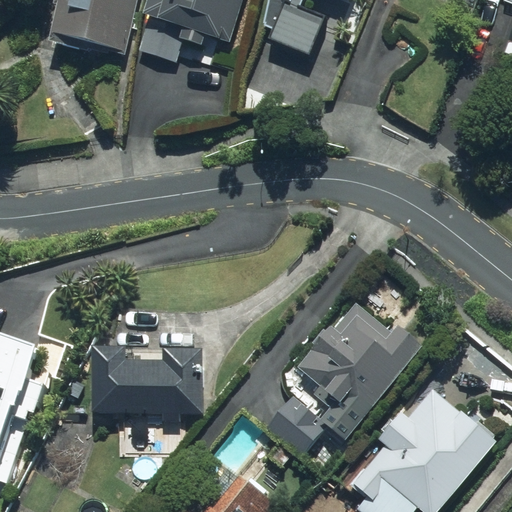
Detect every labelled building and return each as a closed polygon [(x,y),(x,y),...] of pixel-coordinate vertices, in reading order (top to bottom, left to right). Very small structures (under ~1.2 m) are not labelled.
[(125,57),(139,0),(66,0),(56,40),(125,57)] [(209,38),(231,45),(245,0),(156,0),(151,19),(189,31),(185,41),(206,48),(209,38)] [(331,19),(288,2),(273,42),(316,59),(331,19)] [(395,331),(360,305),(336,334),(327,327),(292,376),(299,382),(277,413),(314,441),(330,419),(360,442),(430,345),(401,324),(395,331)] [(0,477),(15,482),(35,419),(39,420),(60,353),(0,334),(0,477)] [(208,349),(95,349),(95,417),(164,417),(164,426),(186,426),(186,415),(208,415),(208,349)] [(406,410),(377,438),(391,447),(354,480),(376,500),(366,511),(367,511),(416,511),(423,505),(430,511),(440,511),(500,445),(440,391),(415,419),(406,410)] [(282,511),(251,476),(214,511),(282,511)]
